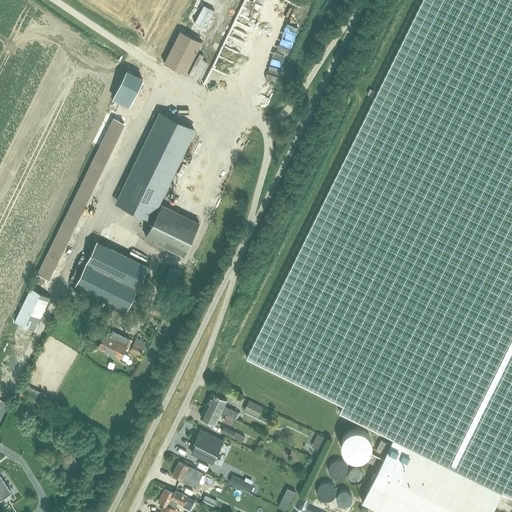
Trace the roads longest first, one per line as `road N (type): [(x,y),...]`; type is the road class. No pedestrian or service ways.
road 1 (unknown): [(41,337),(152,112),(163,74)]
road 2 (unclassified): [(231,271),(111,511)]
road 3 (unclassified): [(134,511),(198,379),(231,271)]
road 4 (unclassified): [(268,125),(163,74),(49,0)]
road 5 (unclassified): [(251,231),(353,21)]
road 6 (unclassified): [(353,21),(290,110),(268,125)]
